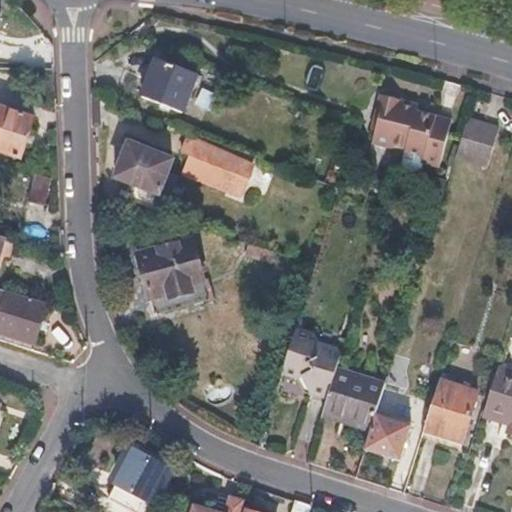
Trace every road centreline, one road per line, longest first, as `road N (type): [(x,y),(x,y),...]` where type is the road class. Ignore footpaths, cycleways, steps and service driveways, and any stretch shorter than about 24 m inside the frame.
road 1 (residential): [(118,382),(81,267),(75,4)]
road 2 (residential): [(388,511),(224,458),(118,382)]
road 3 (tertiary): [(511,62),(258,0)]
road 4 (residential): [(16,511),(83,388)]
